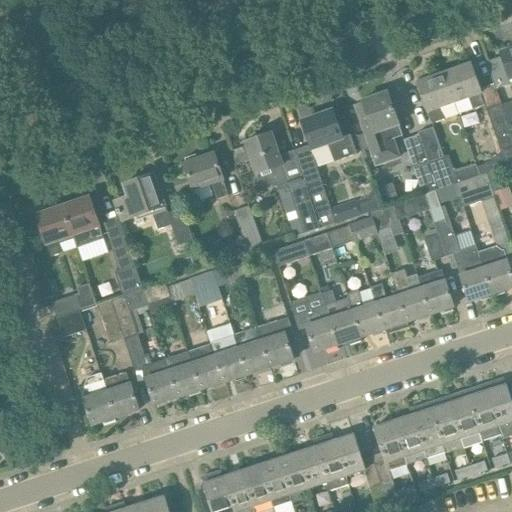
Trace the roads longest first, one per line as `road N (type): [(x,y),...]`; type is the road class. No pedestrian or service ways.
road 1 (residential): [(0,180),(459,0)]
road 2 (residential): [(85,474),(511,335)]
road 3 (residential): [(85,474),(0,200)]
